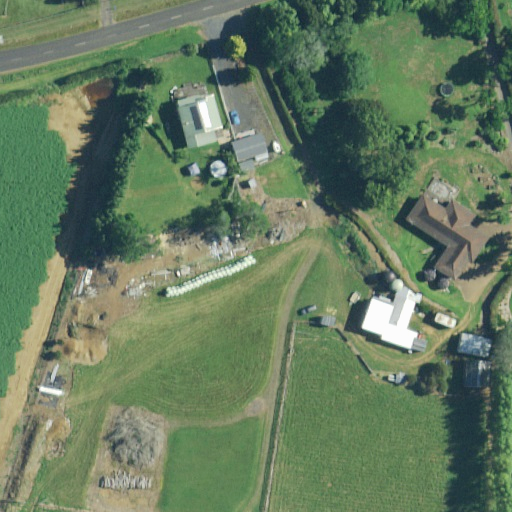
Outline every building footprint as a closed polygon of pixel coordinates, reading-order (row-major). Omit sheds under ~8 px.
[(211,90),(175,100),(184,132),(186,132),(189,142),(218,133),(215,123),(220,121),(211,90)] [(270,153),(262,133),(235,144),(246,174),(259,169),(255,158),(270,153)] [(466,171),(449,158),(434,177),(451,191),(466,171)] [(433,265),(453,279),(469,257),(471,258),(492,227),(450,197),(442,198),(427,187),(406,218),(446,246),(433,265)] [(406,328),(415,302),(397,296),(395,302),(372,294),(360,327),(381,333),(379,337),(411,348),(417,331),(406,328)] [(484,335),(462,332),(460,350),(482,353),(484,335)] [(492,360),(465,359),(464,386),(491,387),(492,360)]
